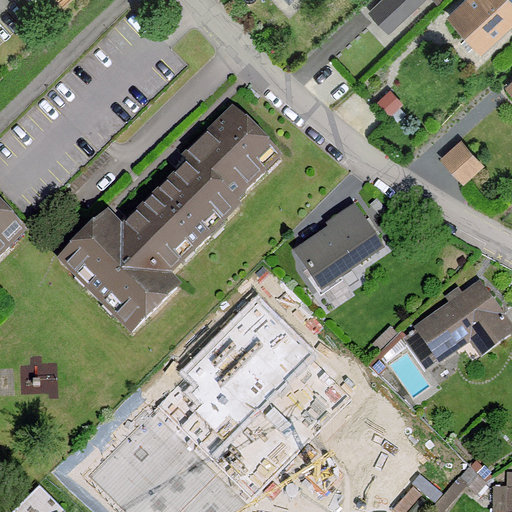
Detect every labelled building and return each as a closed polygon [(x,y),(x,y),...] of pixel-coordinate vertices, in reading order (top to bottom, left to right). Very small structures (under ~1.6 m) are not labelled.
[(389,0),(373,16),(389,33),(424,0),(389,0)] [(479,48),(511,17),(511,1),(511,0),(471,0),(451,19),(479,48)] [(106,217),(62,261),(78,278),(82,274),(93,284),(87,290),(104,307),(109,301),(120,312),(116,316),(132,333),(177,290),(166,278),(181,263),(177,259),(187,248),(193,254),(211,237),(205,231),(216,221),(220,225),(237,208),(229,200),(240,190),(244,194),(266,173),(260,167),(273,155),(276,159),(277,158),(234,113),(186,160),(191,165),(172,184),(170,183),(140,212),(141,214),(122,233),(106,217)] [(463,181),(481,164),(461,142),(443,159),(463,181)] [(341,224),(298,254),(321,289),(380,249),(353,209),(338,219),(341,224)] [(0,257),(10,248),(4,242),(17,230),(21,234),(22,233),(0,210),(0,257)] [(511,331),(480,286),(407,337),(427,369),(439,361),(440,361),(478,334),(489,349),(511,332),(511,331)] [(300,347),(257,304),(186,376),(197,388),(190,396),(201,407),(190,418),(178,407),(171,415),(159,403),(88,475),(124,511),(136,511),(145,504),(152,511),(158,511),(169,502),(162,495),(193,464),(200,471),(213,457),(202,446),(229,419),(240,430),(253,416),(247,410),(278,379),(284,386),(297,372),(286,361),(300,347)] [(491,479),(476,464),(471,469),(485,484),(491,479)] [(485,485),(469,469),(459,480),(476,495),(485,485)] [(62,511),(39,488),(18,510),(20,511),(62,511)]
